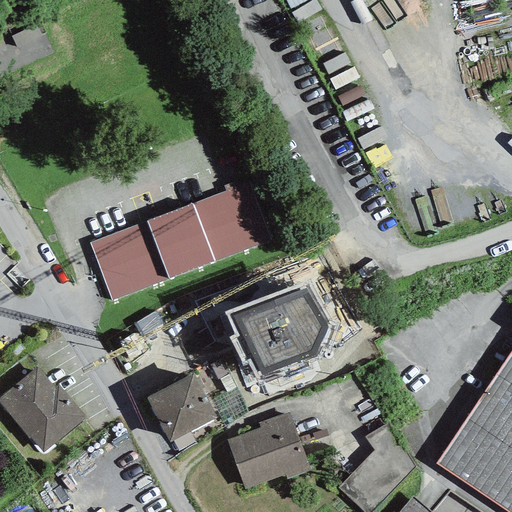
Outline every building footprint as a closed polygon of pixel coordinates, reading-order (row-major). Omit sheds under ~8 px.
[(30,23),(5,31),(9,43),(34,35),(30,23)] [(247,183),(89,243),(111,301),(269,240),(247,183)] [(332,322),(310,280),(224,312),(234,335),(229,338),(242,366),(248,364),(259,383),(319,359),(332,322)] [(507,511),(511,511),(511,350),(435,464),(507,511)] [(210,365),(217,380),(229,374),(222,359),(210,365)] [(0,396),(0,402),(42,453),(86,418),(58,385),(54,388),(37,367),(0,396)] [(216,418),(193,373),(146,398),(170,442),(172,441),(190,432),(216,418)] [(260,428),(227,440),(244,489),(285,475),(286,479),(311,471),(290,413),(258,423),(260,428)] [(361,511),(372,511),(416,467),(390,423),(364,438),(373,451),(337,489),(361,511)] [(196,443),(190,432),(172,441),(178,452),(196,443)] [(429,511),(412,497),(399,511),(429,511)]
